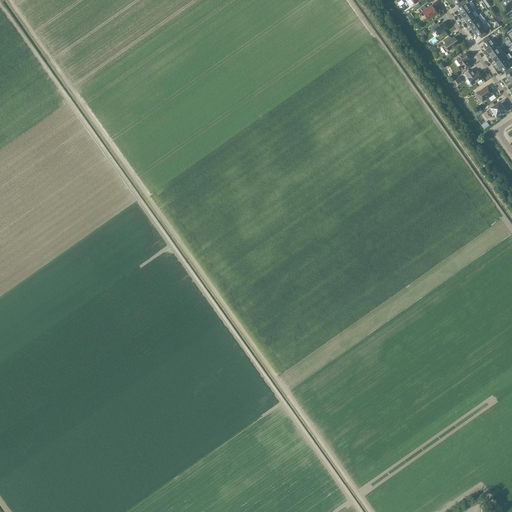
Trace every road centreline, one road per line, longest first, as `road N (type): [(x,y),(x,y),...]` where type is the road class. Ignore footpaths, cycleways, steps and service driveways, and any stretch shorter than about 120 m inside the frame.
road 1 (track): [(360,0),(511,215)]
road 2 (residential): [(438,0),(511,104)]
